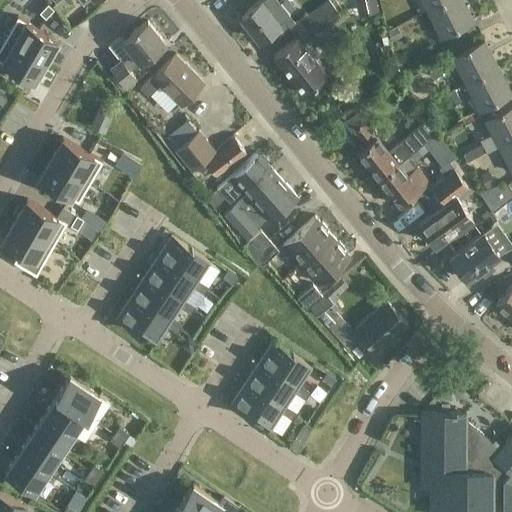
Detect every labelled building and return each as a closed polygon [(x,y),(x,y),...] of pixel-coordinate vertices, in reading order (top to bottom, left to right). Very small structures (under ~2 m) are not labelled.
[(260,0),(240,16),(259,39),(267,33),(279,23),(288,16),(289,15),(276,0),(263,0),(262,2),(260,0)] [(317,30),(318,32),(340,15),(329,0),(326,0),(306,15),(313,24),(317,30)] [(375,0),(356,0),(359,12),(377,8),(375,0)] [(446,0),(420,0),(426,11),(446,0)] [(440,37),(472,20),(461,0),(446,0),(426,11),(440,37)] [(46,17),(54,8),(48,3),(40,12),(46,17)] [(18,16),(6,37),(45,60),(57,39),(18,16)] [(147,21),(123,41),(132,53),(122,62),(120,60),(110,68),(124,85),(134,77),(129,70),(164,42),(147,21)] [(296,38),(273,57),(303,94),(327,75),(302,44),(301,43),(317,30),(313,24),(296,38)] [(397,25),(387,30),(392,40),(402,35),(397,25)] [(33,80),(45,60),(6,37),(0,46),(0,60),(4,63),(33,80)] [(483,41),(479,44),(452,58),(466,84),(497,68),(483,41)] [(174,55),(153,77),(151,75),(140,87),(149,96),(160,84),(180,104),(202,82),(174,55)] [(436,67),(427,71),(432,80),(441,75),(436,67)] [(466,84),(479,110),(511,94),(497,68),(466,84)] [(454,89),(444,95),(450,106),(460,101),(454,89)] [(100,104),(92,126),(103,130),(104,131),(113,109),(112,109),(100,104)] [(499,148),(511,141),(511,107),(486,121),(499,148)] [(195,167),(216,149),(199,129),(197,131),(187,119),(166,136),(176,148),(175,149),(191,170),(195,167)] [(364,121),(353,130),(365,145),(357,152),(378,178),(397,162),(433,135),(422,121),(387,150),(364,121)] [(433,135),(397,162),(378,178),(401,205),(417,192),(423,201),(435,191),(431,186),(432,185),(413,162),(429,149),(442,165),(439,167),(445,176),(454,169),(455,169),(449,161),(454,157),(435,133),(433,135)] [(51,157),(90,181),(103,161),(63,137),(51,157)] [(245,152),(235,138),(205,161),(205,160),(195,167),(204,176),(212,170),(216,175),(245,152)] [(511,141),(499,148),(511,170),(511,171),(511,141)] [(487,154),(482,145),(464,155),(469,164),(487,154)] [(133,174),(139,164),(121,153),(115,164),(133,174)] [(232,176),(217,190),(230,204),(241,193),(238,190),(242,187),(256,174),(259,177),(270,167),(267,164),(267,157),(262,153),(257,154),(256,153),(231,176),(232,176)] [(78,201),(90,181),(51,157),(39,178),(78,201)] [(247,192),(223,214),(245,239),(269,216),(272,219),(297,196),(284,182),(276,175),(270,167),(259,177),(256,174),(242,187),(247,192)] [(443,202),(455,193),(456,195),(467,187),(454,169),(445,176),(432,185),(431,186),(435,191),(443,202)] [(496,185),(490,172),(481,176),(487,189),(496,185)] [(511,197),(511,190),(506,183),(479,192),(492,211),(511,197)] [(472,216),(456,195),(455,193),(443,202),(435,191),(423,201),(431,211),(418,220),(435,242),(472,216)] [(27,199),(15,219),(54,242),(67,222),(27,199)] [(77,229),(84,218),(77,214),(70,225),(77,229)] [(97,215),(92,224),(99,229),(105,220),(97,215)] [(293,250),(302,261),(332,235),(326,229),(327,227),(322,221),(319,222),(314,216),(282,244),(290,253),(293,250)] [(42,263),(54,242),(15,219),(3,239),(39,260),(42,263)] [(241,247),(250,257),(269,240),(260,230),(241,247)] [(498,255),(482,233),(450,256),(466,278),(498,255)] [(158,255),(197,281),(198,279),(211,261),(172,235),(158,255)] [(332,235),(302,261),(312,272),(309,275),(317,283),(349,255),(344,249),(344,246),(339,241),(337,241),(332,235)] [(269,240),(250,257),(257,264),(262,265),(278,250),(269,240)] [(144,275),(184,302),(194,286),(197,281),(158,255),(144,275)] [(228,272),(223,278),(232,284),(233,283),(236,277),(228,272)] [(131,296),(170,322),(172,319),(181,306),(184,302),(144,275),(131,296)] [(330,287),(336,295),(348,285),(347,284),(341,277),(330,287)] [(194,286),(204,293),(208,286),(198,279),(197,281),(194,286)] [(511,316),(511,284),(496,304),(511,317),(511,316)] [(305,309),(321,295),(312,285),(295,298),(305,309)] [(335,310),(332,307),(335,304),(326,294),(310,308),(318,316),(317,316),(346,347),(358,336),(354,331),(335,310)] [(117,316),(157,342),(167,326),(170,322),(131,296),(117,316)] [(181,306),(190,313),(195,306),(185,299),(184,302),(181,306)] [(386,300),(356,329),(364,338),(377,353),(408,324),(386,300)] [(167,326),(177,333),(182,326),(172,319),(170,322),(167,326)] [(185,347),(191,350),(197,341),(187,335),(184,341),(185,347)] [(259,361),(298,387),(300,385),(312,366),(273,340),(259,361)] [(245,381),(285,407),(286,405),(295,392),(298,387),(259,361),(245,381)] [(336,378),(326,372),(321,378),(331,385),(336,378)] [(57,393),(86,413),(99,394),(70,374),(57,393)] [(232,402),(271,428),(282,412),(285,407),(245,381),(232,402)] [(295,392),(305,398),(310,392),(300,385),(298,387),(295,392)] [(44,413),(74,432),(86,413),(57,393),(44,413)] [(282,412),(292,418),(297,412),(286,405),(285,407),(282,412)] [(490,511),(491,510),(511,510),(511,431),(497,448),(466,421),(465,421),(464,411),(449,411),(449,412),(420,412),(420,486),(429,487),(429,510),(438,510),(437,511),(490,511)] [(31,432),(61,452),(74,432),(44,413),(31,432)] [(114,432),(124,439),(129,432),(118,426),(114,432)] [(19,451),(48,471),(61,452),(31,432),(19,451)] [(110,439),(120,446),(124,439),(114,432),(110,439)] [(6,471),(35,490),(48,471),(19,451),(6,471)] [(89,470),(99,477),(103,470),(93,464),(89,470)] [(85,477),(95,483),(99,477),(89,470),(85,477)] [(193,483),(180,502),(194,511),(231,511),(237,504),(224,495),(220,501),(193,483)] [(0,511),(24,511),(28,505),(0,491),(0,511)] [(173,511),(194,511),(180,502),(173,511)]
